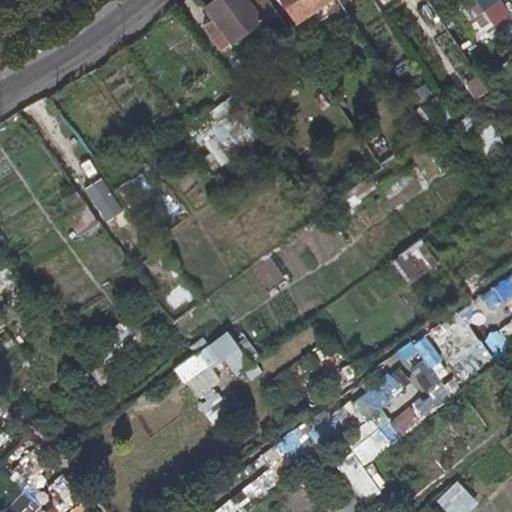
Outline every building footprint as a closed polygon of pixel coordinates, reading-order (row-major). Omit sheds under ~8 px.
[(244,0),(215,0),(204,10),(230,43),(260,21),(244,0)] [(328,0),(281,0),(295,20),(328,0)] [(457,0),(485,36),(511,15),(511,13),(501,0),(457,0)] [(477,74),(464,82),(473,97),(486,89),(477,74)] [(490,124),(476,133),(485,149),(500,141),(490,124)] [(82,188),(103,221),(121,209),(100,176),(82,188)] [(64,214),(77,234),(96,221),(83,201),(64,214)] [(391,257),(408,281),(437,261),(420,237),(391,257)] [(228,326),(173,371),(201,404),(197,407),(213,427),(236,409),(207,374),(222,361),(235,377),(256,360),(228,326)] [(467,378),(492,359),(478,341),(453,359),(467,378)] [(379,431),(333,462),(363,506),(380,494),(360,465),(389,446),(379,431)] [(211,511),(245,511),(269,494),(257,477),(211,511)] [(456,481),(434,502),(444,511),(469,511),(478,504),(456,481)] [(349,494),(321,511),(357,511),(360,510),(349,494)]
